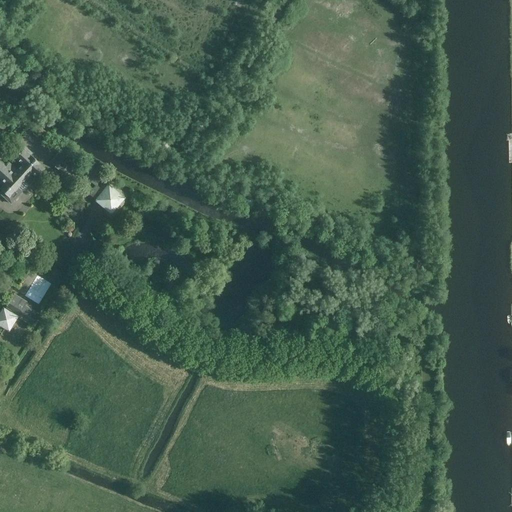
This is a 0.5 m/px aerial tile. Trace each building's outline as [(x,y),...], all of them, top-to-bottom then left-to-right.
[(426,35),(423,39),(422,39),(428,44),(431,41),(431,40),(426,35)] [(22,164),(16,170),(9,163),(5,167),(0,162),(0,178),(4,183),(0,187),(0,188),(0,189),(0,193),(10,203),(13,201),(14,201),(31,183),(44,168),(29,155),(32,152),(25,145),(14,156),(22,164)] [(49,163),(61,172),(75,155),(63,146),(49,163)] [(88,193),(114,216),(130,197),(107,179),(100,187),(97,184),(104,175),(83,159),(75,169),(95,185),(88,193)] [(38,314),(24,305),(26,302),(13,294),(4,307),(10,311),(9,311),(3,308),(0,312),(0,326),(9,333),(18,318),(30,326),(38,314)]
